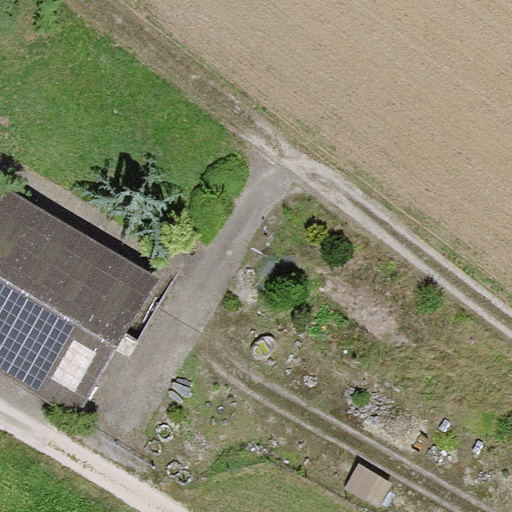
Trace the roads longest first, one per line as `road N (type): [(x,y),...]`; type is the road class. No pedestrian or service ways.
road 1 (track): [(113,0),(511,308)]
road 2 (track): [(0,421),(154,511)]
